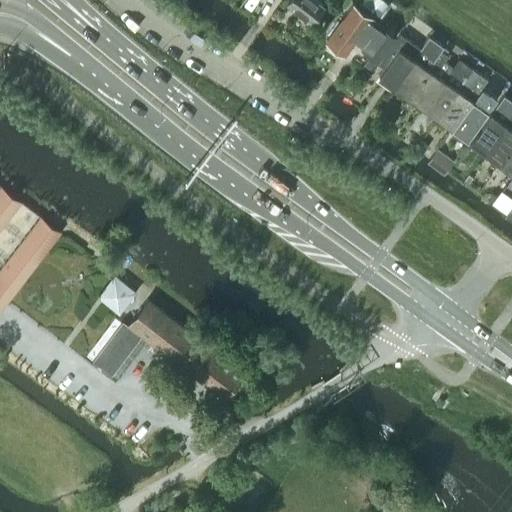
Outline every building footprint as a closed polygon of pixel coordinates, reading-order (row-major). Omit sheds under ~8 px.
[(324,3),(318,0),(287,0),(286,2),(311,21),(324,3)] [(347,7),(326,37),(344,50),(353,36),(356,38),(368,22),(372,16),(351,2),(347,7)] [(387,24),(367,53),(377,61),(408,17),(398,10),(391,20),(390,20),(387,24)] [(400,31),(378,62),(384,66),(379,73),(394,84),(421,47),(420,46),(400,31)] [(421,47),(394,84),(407,94),(441,48),(442,47),(443,45),(429,35),(428,36),(420,46),(421,47)] [(441,48),(407,94),(408,94),(423,105),(452,65),(444,59),(448,54),(446,53),(449,49),(443,45),(442,47),(441,48)] [(452,65),(423,105),(437,116),(473,68),(459,57),(453,66),(452,65)] [(473,68),(437,116),(452,127),(479,90),(479,89),(487,78),(473,68)] [(479,90),(452,127),(467,138),(487,110),(501,91),(494,87),(487,96),(479,90)] [(470,140),(485,151),(511,113),(511,99),(504,94),(470,140)] [(511,113),(485,151),(499,161),(511,144),(511,113)] [(511,144),(499,161),(511,170),(511,144)] [(0,227),(21,200),(1,185),(0,186),(0,227)] [(0,295),(54,225),(41,215),(0,268),(0,295)] [(114,274),(98,295),(119,311),(135,290),(114,274)] [(123,319),(92,359),(111,373),(142,333),(225,396),(244,370),(148,296),(129,322),(128,322),(128,323),(123,319)]
